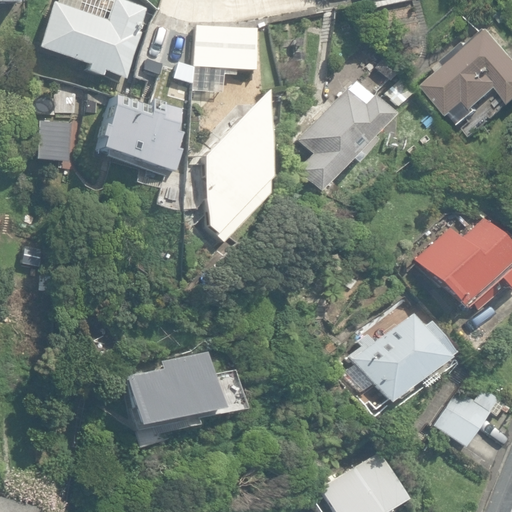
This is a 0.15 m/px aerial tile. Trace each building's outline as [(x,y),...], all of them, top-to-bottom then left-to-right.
[(101,71),(124,79),(141,32),(138,31),(145,8),(121,0),(112,0),(106,20),(52,2),(36,48),(86,66),(84,72),(99,77),(101,71)] [(367,28),(375,40),(383,34),(375,22),(367,28)] [(192,26),(189,67),(249,73),(253,31),(192,26)] [(453,113),(462,124),(478,110),(477,108),(500,88),(511,102),(511,50),(492,26),(488,29),(487,28),(468,43),(467,41),(435,67),(440,73),(424,86),(450,116),(453,113)] [(373,67),(387,81),(396,71),(382,57),(373,67)] [(382,94),(395,108),(412,93),(400,79),(382,94)] [(293,172),(315,192),(344,159),(351,166),(373,142),(370,139),(390,116),(369,96),(367,98),(351,84),(345,91),(342,89),(294,142),(309,155),(293,172)] [(210,238),(219,245),(265,193),(264,182),(266,180),(263,92),(201,157),(202,228),(211,237),(210,238)] [(103,145),(151,158),(163,113),(116,100),(103,145)] [(28,155),(59,156),(59,154),(69,154),(70,133),(60,133),(60,130),(32,129),(29,129),(28,155)] [(412,261),(459,311),(468,302),(475,310),(500,287),(506,293),(511,287),(511,258),(477,221),(456,240),(446,229),(445,228),(411,260),(412,261)] [(29,261),(38,263),(44,255),(41,245),(31,244),(25,252),(29,261)] [(368,384),(382,404),(388,400),(391,404),(404,395),(402,392),(416,382),(421,389),(436,379),(430,370),(453,354),(429,321),(421,327),(412,315),(373,342),(367,335),(357,342),(360,346),(348,355),(350,359),(349,360),(352,364),(341,371),(356,393),(368,384)] [(123,378),(133,428),(215,413),(204,353),(160,361),(161,371),(123,378)] [(458,444),(488,465),(511,431),(511,429),(483,409),(458,444)] [(328,511),(380,511),(402,500),(375,453),(315,488),(328,511)] [(34,511),(35,511),(0,500),(0,511),(34,511)]
